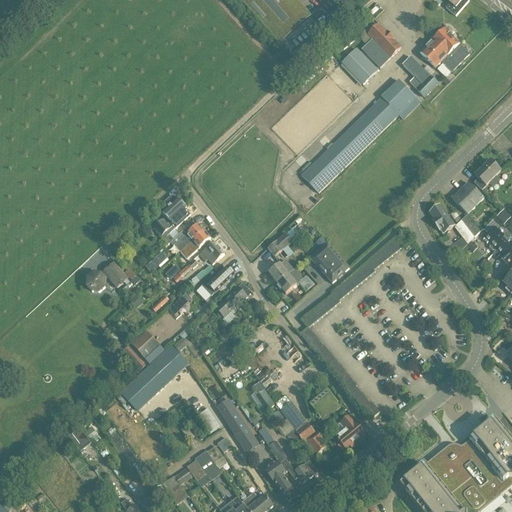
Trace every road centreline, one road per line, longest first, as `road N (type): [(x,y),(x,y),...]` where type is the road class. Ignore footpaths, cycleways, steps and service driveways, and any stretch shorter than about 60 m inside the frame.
road 1 (residential): [(381,445),(478,359),(477,323),(417,213),(425,194),(491,132)]
road 2 (residential): [(381,445),(256,289),(186,179)]
road 3 (track): [(186,179),(375,1)]
